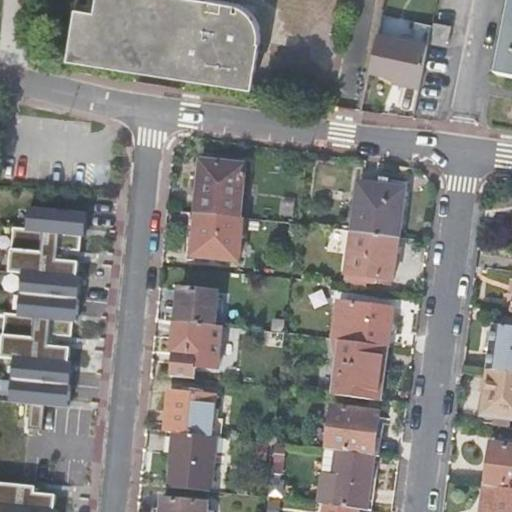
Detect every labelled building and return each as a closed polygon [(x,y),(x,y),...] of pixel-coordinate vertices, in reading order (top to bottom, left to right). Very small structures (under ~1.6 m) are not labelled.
[(228,3),(204,0),(96,0),(94,21),(85,20),(86,15),(77,14),(73,50),(71,64),(254,86),(261,23),(260,18),(260,15),(256,10),(254,9),(250,7),(228,3)] [(94,21),(96,0),(78,0),(77,14),(86,15),(85,20),(94,21)] [(511,10),(499,75),(511,77),(511,10)] [(431,38),(434,24),(420,20),(417,36),(431,38)] [(436,24),(431,43),(447,47),(451,27),(436,24)] [(422,81),(430,42),(379,32),(371,71),(402,77),(422,81)] [(400,84),(421,88),(422,81),(402,77),(400,84)] [(204,162),(198,215),(241,219),(247,167),(204,162)] [(360,184),(354,232),(400,238),(407,190),(360,184)] [(33,204),(29,244),(34,245),(74,249),(78,209),(33,204)] [(241,219),(198,215),(194,257),(240,262),(245,219),(241,219)] [(400,238),(354,232),(349,274),(394,280),(400,238)] [(16,354),(13,402),(72,406),(80,286),(23,283),(21,315),(39,316),(38,334),(4,332),(3,353),(16,354)] [(181,289),(177,322),(216,326),(220,293),(181,289)] [(340,301),(335,341),(342,342),(389,348),(394,308),(340,301)] [(216,326),(177,322),(173,354),(198,356),(198,366),(220,368),(224,327),(216,326)] [(511,329),(494,327),(488,371),(511,374),(511,329)] [(342,342),(335,396),(375,402),(378,380),(385,380),(389,348),(342,342)] [(511,374),(488,371),(482,418),(511,422),(511,374)] [(375,402),(382,403),(385,380),(378,380),(375,402)] [(167,433),(178,434),(212,437),(217,397),(171,392),(167,433)] [(335,409),(329,451),(339,452),(376,457),(381,415),(335,409)] [(178,434),(172,488),(212,492),(218,438),(212,437),(178,434)] [(511,447),(493,445),(488,487),(511,490),(511,447)] [(331,507),(339,452),(329,451),(327,451),(320,505),(327,506),(331,507)] [(331,507),(359,510),(368,511),(376,457),(339,452),(331,507)] [(39,491),(40,483),(0,481),(0,511),(60,511),(62,492),(39,491)] [(511,511),(511,490),(488,487),(484,511),(511,511)] [(208,511),(210,504),(165,500),(163,511),(208,511)]
